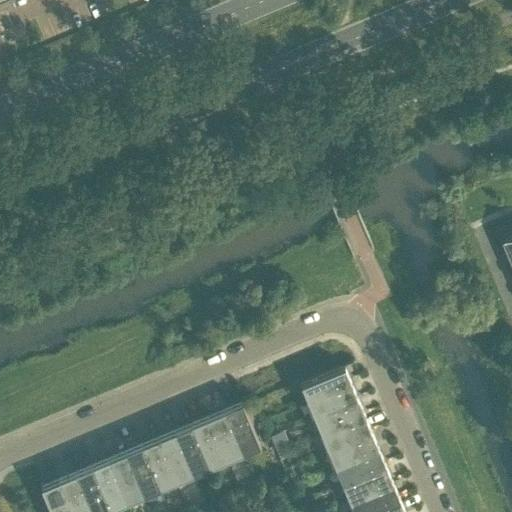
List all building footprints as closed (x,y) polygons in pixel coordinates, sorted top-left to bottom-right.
[(511,231),(502,236),(511,260),(511,259),(511,231)] [(343,363),(300,381),(307,398),(351,380),(343,363)] [(351,380),(307,398),(314,414),(358,396),(351,380)] [(358,396),(314,414),(321,431),(365,413),(358,396)] [(241,398),(224,406),(242,449),(259,442),(241,398)] [(224,406),(207,413),(225,457),(242,449),(224,406)] [(207,413),(190,420),(209,463),(225,457),(207,413)] [(365,413),(321,431),(328,448),(372,430),(365,413)] [(190,420),(174,427),(192,470),(209,463),(190,420)] [(174,427),(157,433),(175,477),(192,470),(174,427)] [(372,430),(328,448),(335,465),(379,447),(372,430)] [(157,433),(140,440),(159,484),(175,477),(157,433)] [(140,440),(124,447),(142,491),(159,484),(140,440)] [(124,447),(107,454),(126,498),(142,491),(124,447)] [(379,447),(335,465),(342,482),(386,463),(379,447)] [(107,454),(91,461),(109,505),(126,498),(107,454)] [(91,461),(74,468),(92,511),(109,505),(91,461)] [(386,463),(342,482),(349,498),(393,480),(386,463)] [(92,511),(74,468),(58,475),(73,511),(92,511)] [(73,511),(58,475),(40,482),(52,511),(73,511)] [(393,480),(349,498),(354,511),(363,511),(400,497),(393,480)] [(406,511),(400,497),(363,511),(406,511)]
